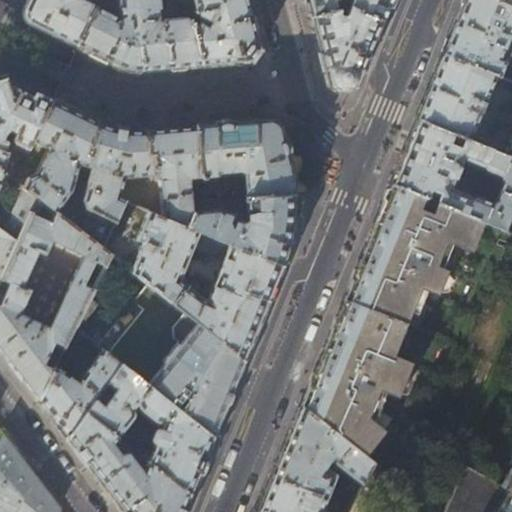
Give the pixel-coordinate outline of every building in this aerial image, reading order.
[(82,0),(27,0),(23,9),(28,23),(52,34),(74,45),(94,6),(82,0)] [(140,70),(133,0),(117,0),(120,15),(122,20),(116,22),(115,16),(94,6),(74,45),(109,62),(122,68),(131,70),(136,71),(140,70)] [(158,8),(156,0),(133,0),(140,70),(177,67),(200,65),(187,25),(186,22),(188,21),(186,20),(162,21),(160,24),(156,21),(156,19),(156,9),(158,8)] [(249,16),(245,0),(190,0),(194,11),(192,11),(192,14),(194,13),(195,15),(207,22),(205,27),(198,23),(187,25),(200,65),(229,63),(249,61),(258,49),(249,16)] [(307,0),(311,17),(336,11),(334,6),(332,0),(349,0),(347,7),(356,10),(356,12),(380,21),(388,1),(388,0),(307,0)] [(511,7),(493,0),(464,0),(455,22),(442,54),(495,75),(499,77),(505,61),(509,63),(511,55),(511,7)] [(336,12),(336,11),(311,17),(317,40),(329,85),(332,88),(334,89),(339,90),(342,91),(346,90),(349,89),(352,88),(354,86),(366,56),(380,21),(356,12),(356,10),(347,7),(344,15),(340,16),(336,12)] [(484,103),(495,75),(442,54),(430,84),(417,116),(453,131),(463,135),(511,155),(511,132),(506,147),(472,132),(480,113),(485,115),(488,105),(484,103)] [(0,170),(1,171),(13,180),(17,171),(3,165),(8,153),(3,151),(5,146),(5,141),(1,139),(5,133),(9,129),(15,132),(12,139),(14,143),(27,149),(32,140),(51,101),(24,88),(2,77),(0,77),(0,170)] [(72,111),(51,101),(32,140),(45,147),(35,173),(27,178),(22,188),(24,189),(36,198),(53,211),(68,192),(77,164),(83,167),(96,122),(72,111)] [(459,146),(449,141),(453,131),(417,116),(404,149),(390,183),(426,198),(430,187),(440,191),(436,202),(502,229),(510,212),(511,213),(511,155),(463,135),(459,146)] [(288,164),(284,146),(279,128),(267,120),(235,122),(194,126),(198,178),(199,186),(203,186),(202,178),(214,176),(216,174),(237,172),(242,173),(244,197),(292,194),(291,182),(290,174),(288,164)] [(105,126),(96,122),(83,167),(90,169),(81,200),(86,211),(90,213),(77,229),(102,249),(122,199),(117,197),(123,178),(154,175),(153,156),(147,156),(144,130),(132,131),(119,129),(105,126)] [(168,128),(144,130),(147,156),(153,156),(154,175),(158,180),(161,218),(186,227),(192,212),(190,212),(187,179),(198,178),(194,126),(168,128)] [(313,372),(299,406),(373,463),(440,511),(444,511),(511,346),(511,232),(502,229),(436,202),(426,198),(390,183),(374,222),(355,269),(334,320),(313,372)] [(30,212),(36,198),(24,189),(2,233),(16,243),(30,212)] [(287,246),(290,234),(292,224),(293,207),(292,194),(244,197),(246,219),(243,222),(242,215),(238,215),(221,210),(192,212),(186,227),(281,266),(284,259),(287,246)] [(0,276),(0,278),(9,283),(0,302),(0,352),(21,379),(37,400),(52,369),(44,365),(55,343),(63,347),(85,301),(77,297),(94,261),(103,265),(108,254),(102,249),(77,229),(53,211),(49,221),(30,212),(16,243),(0,276)] [(281,266),(186,227),(161,218),(146,212),(135,240),(142,243),(141,247),(139,246),(137,250),(139,251),(131,272),(146,284),(170,303),(184,286),(177,280),(190,247),(215,257),(217,252),(226,255),(214,286),(238,296),(241,289),(267,301),(271,289),(281,266)] [(2,233),(0,231),(0,276),(16,243),(2,233)] [(187,281),(184,286),(170,303),(192,320),(242,361),(256,328),(267,301),(241,289),(238,296),(214,286),(210,284),(207,293),(210,294),(207,300),(199,298),(188,289),(190,284),(187,281)] [(141,382),(192,320),(170,303),(146,284),(132,303),(141,310),(107,355),(119,364),(141,382)] [(141,382),(211,437),(228,395),(242,361),(192,320),(141,382)] [(106,382),(119,364),(107,355),(100,350),(76,383),(53,366),(52,369),(37,400),(50,417),(65,437),(83,413),(93,400),(106,382)] [(141,382),(119,364),(106,382),(116,389),(107,401),(104,398),(101,401),(100,405),(93,400),(83,413),(116,438),(133,416),(133,414),(132,411),(137,404),(137,406),(138,408),(139,410),(153,420),(165,420),(161,430),(157,430),(155,431),(154,433),(151,440),(151,442),(151,444),(153,446),(154,446),(148,463),(188,494),(201,463),(211,437),(141,382)] [(360,488),(367,475),(373,463),(299,406),(284,442),(271,476),(323,496),(327,496),(335,475),(322,464),(327,462),(329,459),(356,480),(354,483),(360,488)] [(116,438),(83,413),(65,437),(84,461),(123,511),(180,511),(188,494),(148,463),(142,473),(128,455),(121,457),(112,446),(117,439),(116,438)] [(60,511),(37,481),(19,457),(2,435),(0,439),(0,511),(60,511)] [(440,511),(373,463),(367,475),(418,511),(417,511),(440,511)] [(511,467),(503,486),(509,490),(511,491),(511,467)] [(334,496),(327,496),(323,496),(271,476),(265,489),(257,509),(264,511),(328,511),(325,511),(316,511),(317,510),(322,508),(325,500),(327,501),(332,500),(334,496)] [(511,511),(511,491),(509,490),(496,511),(511,511)]
